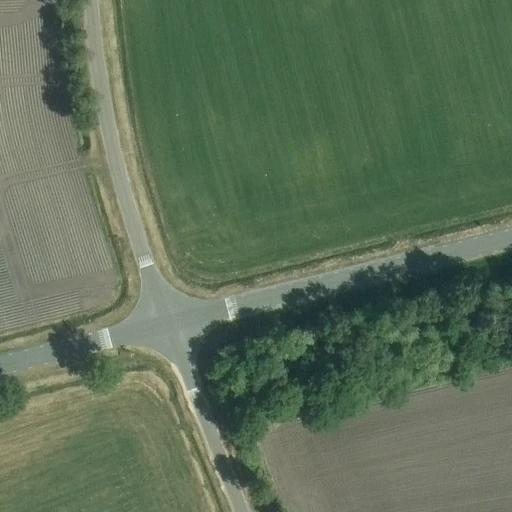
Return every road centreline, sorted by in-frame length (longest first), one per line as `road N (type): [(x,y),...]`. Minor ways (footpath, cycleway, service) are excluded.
road 1 (tertiary): [(165,324),(511,237)]
road 2 (unclassified): [(165,324),(111,145),(90,0)]
road 3 (unclassified): [(239,511),(165,324)]
road 4 (tertiary): [(165,324),(0,364)]
